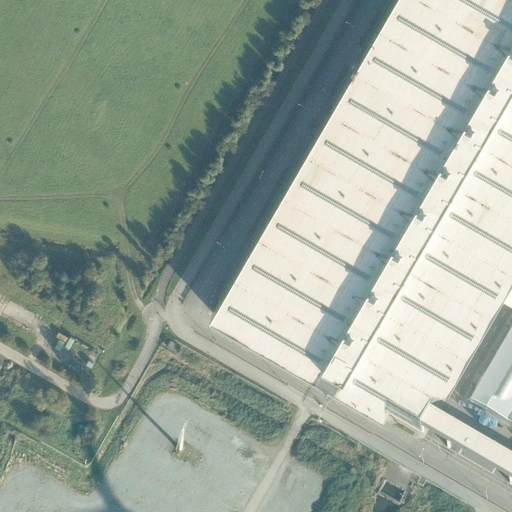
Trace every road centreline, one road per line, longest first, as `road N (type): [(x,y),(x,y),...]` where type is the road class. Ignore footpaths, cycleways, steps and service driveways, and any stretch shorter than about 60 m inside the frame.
road 1 (unclassified): [(349,0),(175,301),(173,319),(492,511)]
road 2 (unclassified): [(511,507),(192,314),(370,0)]
road 3 (track): [(160,314),(144,311),(134,294),(119,197),(157,149),(243,0)]
road 4 (track): [(0,173),(99,0)]
